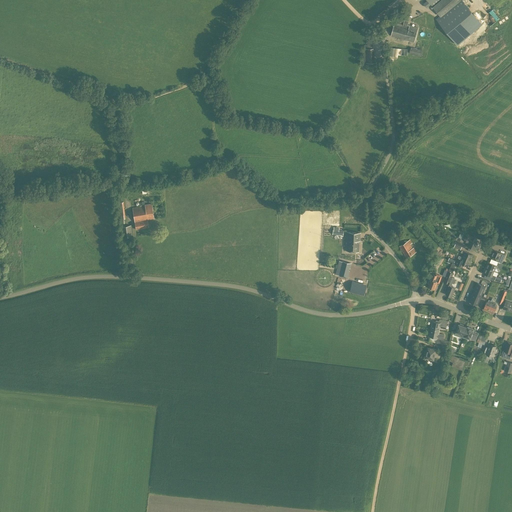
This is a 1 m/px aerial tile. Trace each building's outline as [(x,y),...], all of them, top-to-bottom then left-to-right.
[(427,7),(431,4),(441,16),(459,0),(420,0),(421,0),(420,0),(427,0),(424,3),(427,7)] [(459,0),(441,16),(437,19),(449,34),(473,13),(462,0),(459,0)] [(490,12),(497,21),(500,18),(493,9),(490,12)] [(414,42),(418,27),(409,25),(409,26),(408,25),(409,21),(404,20),(403,24),(395,22),(391,36),(414,42)] [(365,63),(376,61),(373,37),(367,37),(369,48),(363,49),(365,63)] [(421,56),(423,50),(411,47),(409,53),(421,56)] [(132,208),(135,222),(136,229),(148,227),(147,220),(154,218),(151,204),(145,205),(144,201),(141,202),(142,206),(132,208)] [(122,238),(133,236),(131,225),(121,226),(122,238)] [(360,241),(360,233),(347,232),(346,251),(358,252),(359,241),(360,241)] [(465,234),(463,240),(469,242),(467,246),(475,249),(476,248),(477,249),(477,248),(479,245),(478,245),(478,244),(478,243),(470,240),(471,236),(465,234)] [(406,258),(416,252),(413,247),(413,248),(408,241),(399,246),(406,258)] [(491,255),(497,258),(496,260),(502,263),(505,254),(494,249),(491,255)] [(473,255),(462,250),(461,252),(464,254),(463,256),(471,260),(473,255)] [(441,264),(444,259),(438,255),(436,261),(434,265),(434,266),(441,264)] [(468,266),(471,260),(463,256),(462,257),(459,255),(458,257),(457,257),(455,264),(463,267),(464,264),(468,266)] [(347,278),(351,263),(342,261),(338,276),(347,278)] [(486,267),(494,271),(496,267),(498,268),(500,263),(498,262),(497,265),(488,262),(486,267)] [(486,267),(483,273),(492,277),(490,279),(494,281),(496,276),(493,275),(494,271),(486,267)] [(448,271),(444,282),(447,283),(446,284),(449,285),(446,294),(452,296),(456,288),(451,286),(454,278),(452,277),(454,273),(448,271)] [(434,289),(437,283),(438,283),(442,275),(435,273),(435,274),(433,274),(428,287),(434,289)] [(366,285),(363,285),(352,282),(350,288),(350,291),(363,295),(366,285)] [(474,292),(481,295),(485,286),(478,283),(474,292)] [(503,290),(498,302),(502,304),(507,291),(503,290)] [(477,305),(481,295),(474,292),(470,301),(477,305)] [(483,309),(493,313),(497,305),(496,304),(496,302),(495,302),(496,300),(495,299),(493,298),(491,301),(489,300),(488,301),(487,301),(483,309)] [(511,311),(511,302),(506,301),(503,308),(511,311)] [(431,328),(439,330),(440,327),(446,328),(447,321),(439,319),(439,322),(433,321),(431,328)] [(467,327),(463,326),(463,325),(460,323),(460,324),(459,324),(456,331),(462,334),(461,337),(464,338),(464,336),(467,327)] [(464,336),(470,338),(470,339),(475,341),(477,335),(472,333),(474,328),(468,326),(467,327),(464,336)] [(438,334),(439,330),(431,328),(429,336),(443,339),(444,335),(438,334)] [(477,342),(484,344),(487,335),(480,332),(477,342)] [(506,347),(504,351),(503,350),(501,357),(506,358),(508,354),(511,355),(511,343),(507,342),(507,344),(506,343),(504,347),(506,347)] [(494,357),(497,346),(489,344),(488,347),(484,346),(481,354),(486,356),(486,355),(494,357)] [(434,359),(434,358),(441,360),(442,354),(435,353),(436,349),(428,347),(426,357),(434,359)] [(451,356),(449,360),(453,362),(452,366),(462,370),(465,361),(459,359),(451,356)]
